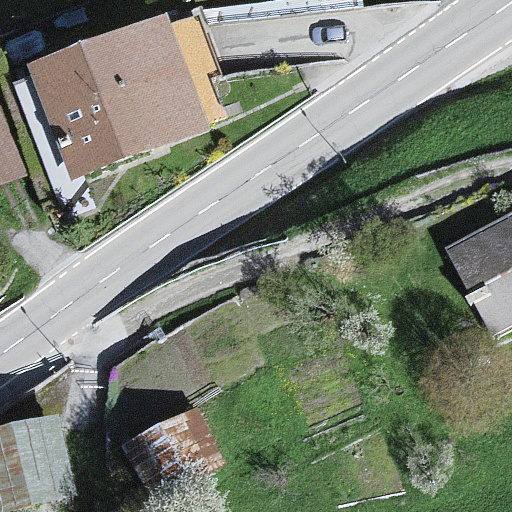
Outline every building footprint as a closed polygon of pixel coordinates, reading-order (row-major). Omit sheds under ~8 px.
[(168,32),(30,82),(70,193),(209,143),(168,32)] [(0,120),(0,200),(28,189),(0,120)] [(511,224),(447,260),(497,353),(511,344),(511,224)] [(202,417),(130,456),(158,509),(231,471),(202,417)] [(66,430),(0,445),(0,511),(49,511),(83,505),(66,430)]
